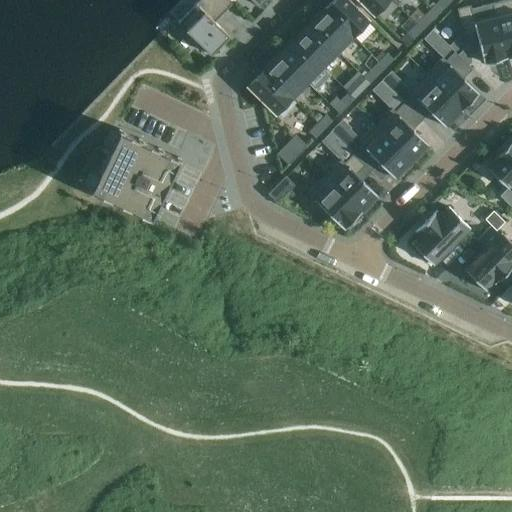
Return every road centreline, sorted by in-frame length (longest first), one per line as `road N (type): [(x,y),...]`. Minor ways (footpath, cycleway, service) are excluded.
road 1 (residential): [(306,0),(230,77),(232,133),(257,211),(356,259)]
road 2 (residential): [(511,98),(356,259)]
road 3 (residential): [(356,259),(511,335)]
